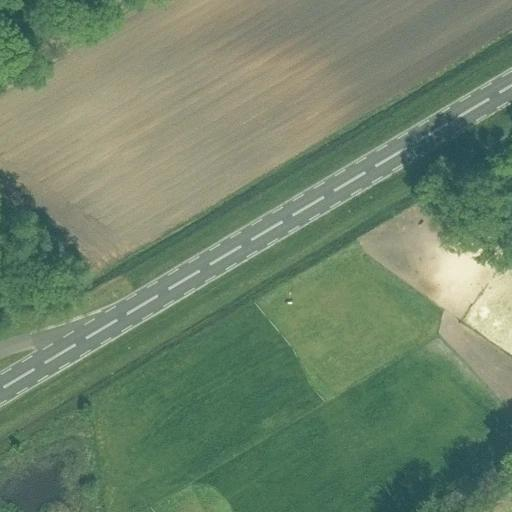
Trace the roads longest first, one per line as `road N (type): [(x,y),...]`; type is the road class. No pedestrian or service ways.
road 1 (primary): [(0,388),(511,84)]
road 2 (track): [(133,0),(0,82)]
